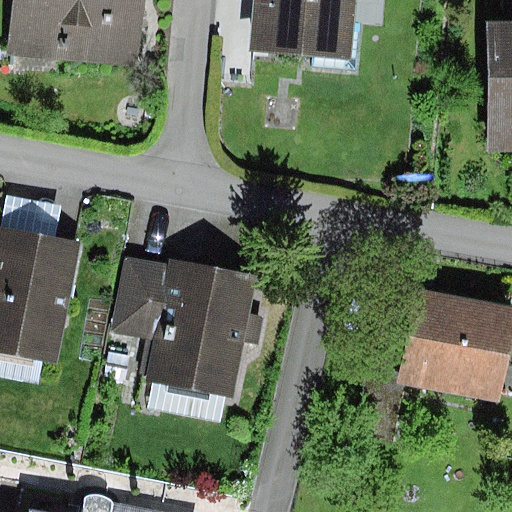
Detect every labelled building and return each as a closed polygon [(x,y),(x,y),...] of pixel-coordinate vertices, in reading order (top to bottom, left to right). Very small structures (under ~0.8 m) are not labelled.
[(142,0),(22,0),(17,56),(135,69),(142,0)] [(367,0),(267,0),(262,49),(361,60),(367,0)] [(511,30),(491,31),(494,151),(511,150),(511,30)] [(86,252),(3,233),(0,247),(0,350),(60,365),(86,252)] [(260,283),(133,256),(116,332),(146,338),(138,376),(235,397),(260,283)] [(511,391),(511,317),(448,303),(430,385),(510,402),(511,391)]
